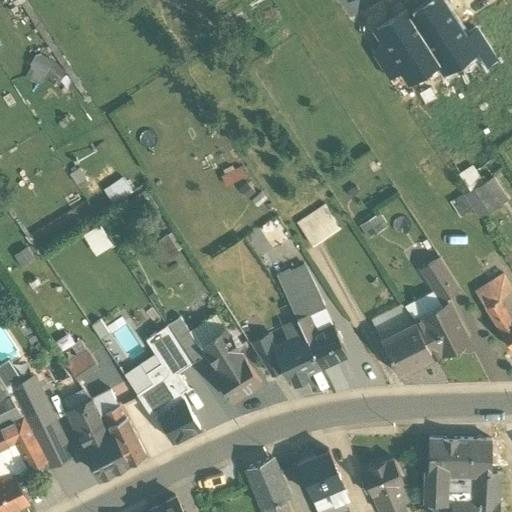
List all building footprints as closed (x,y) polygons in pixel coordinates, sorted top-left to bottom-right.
[(441,8),(410,27),(439,71),(444,80),(475,60),(466,47),(441,8)] [(439,71),(410,27),(406,20),(377,38),(388,56),(403,79),(410,90),(439,71)] [(479,39),(466,47),(475,60),(485,76),(498,68),(479,39)] [(403,79),(388,56),(374,65),(388,88),(403,79)] [(41,96),(53,71),(35,63),(24,87),(41,96)] [(492,189),(474,201),(488,223),(506,212),(492,189)] [(325,218),(299,235),(311,256),(338,239),(325,218)] [(386,239),(379,227),(362,238),(369,250),(386,239)] [(101,233),(84,244),(97,264),(114,253),(101,233)] [(460,300),(441,270),(421,283),(440,313),(460,300)] [(289,289),(281,293),(289,310),(315,299),(306,282),(289,289)] [(287,284),(279,288),(281,293),(289,289),(287,284)] [(502,287),(474,305),(484,320),(511,303),(502,287)] [(332,337),(315,299),(289,310),(298,329),(307,325),(316,345),(332,337)] [(511,303),(484,320),(511,364),(511,363),(511,303)] [(449,315),(416,332),(416,333),(434,369),(468,352),(449,315)] [(307,325),(298,329),(305,345),(307,349),(316,345),(307,325)] [(205,367),(181,329),(167,338),(192,376),(205,367)] [(416,333),(382,350),(400,386),(434,369),(416,333)] [(347,367),(332,337),(316,345),(307,349),(321,379),(347,367)] [(192,376),(167,338),(147,351),(172,389),(179,384),(192,376)] [(242,366),(226,341),(203,355),(219,381),(242,366)] [(276,358),(274,359),(284,380),(290,393),(294,391),(296,394),(308,388),(306,386),(321,379),(307,349),(305,345),(276,358)] [(284,380),(274,359),(276,358),(270,347),(251,355),(271,386),(284,380)] [(80,354),(59,368),(77,394),(97,380),(80,354)] [(219,381),(214,384),(232,413),(261,394),(243,365),(242,366),(219,381)] [(0,379),(0,391),(8,404),(24,395),(10,373),(0,379)] [(154,395),(137,406),(154,431),(159,428),(158,426),(166,421),(186,411),(182,405),(189,400),(179,384),(172,389),(162,375),(147,385),(154,395)] [(24,430),(31,443),(55,431),(35,389),(24,395),(8,404),(11,409),(24,430)] [(0,415),(11,409),(8,404),(0,391),(0,415)] [(129,394),(111,404),(117,418),(120,417),(121,419),(138,408),(129,394)] [(117,418),(111,404),(93,412),(99,427),(104,425),(109,435),(125,428),(121,419),(120,417),(117,418)] [(11,409),(0,415),(0,440),(3,439),(8,437),(24,430),(11,409)] [(166,421),(158,426),(159,428),(173,455),(201,440),(186,411),(166,421)] [(109,435),(104,425),(99,427),(93,412),(69,424),(86,458),(85,459),(100,489),(128,475),(109,435)] [(125,428),(109,435),(128,475),(145,467),(125,428)] [(31,443),(24,430),(8,437),(16,453),(30,480),(47,472),(31,443)] [(55,431),(31,443),(47,472),(50,477),(72,466),(55,431)] [(16,453),(8,437),(3,439),(11,456),(16,453)] [(3,439),(0,440),(0,460),(11,456),(3,439)] [(491,451),(429,449),(428,482),(426,482),(424,511),(498,511),(500,485),(489,484),(491,451)] [(11,456),(0,460),(0,490),(1,492),(15,485),(16,486),(30,480),(16,453),(11,456)] [(330,462),(298,476),(312,509),(313,509),(329,502),(344,495),(330,462)] [(273,468),(246,480),(260,511),(281,511),(288,509),(273,468)] [(393,471),(362,484),(366,492),(371,505),(372,508),(373,507),(401,495),(404,494),(393,471)] [(0,492),(0,511),(29,511),(16,486),(15,485),(1,492),(0,492)] [(366,492),(361,494),(366,506),(371,505),(366,492)] [(344,495),(329,502),(333,511),(346,511),(350,510),(344,495)] [(408,511),(401,495),(373,507),(375,511),(408,511)] [(333,511),(329,502),(313,509),(313,511),(333,511)]
